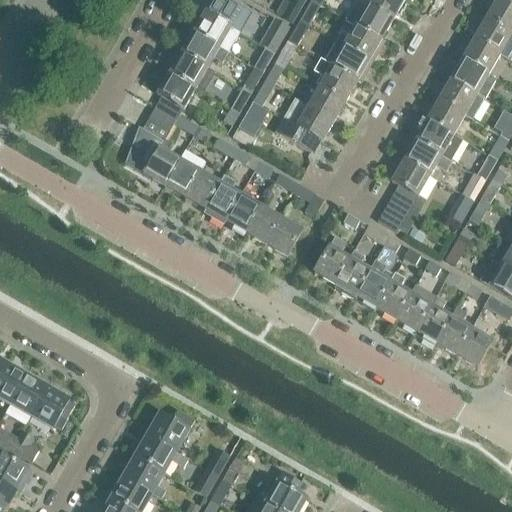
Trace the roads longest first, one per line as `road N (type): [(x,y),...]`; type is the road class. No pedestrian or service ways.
road 1 (residential): [(488,425),(0,155)]
road 2 (residential): [(50,511),(119,388),(0,319)]
road 3 (residential): [(352,177),(455,0)]
road 4 (residential): [(101,107),(166,0)]
